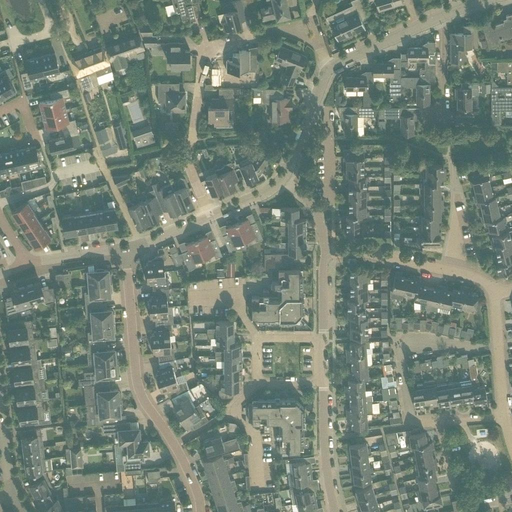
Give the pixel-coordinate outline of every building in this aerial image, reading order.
[(171,0),(172,4),(175,3),(177,10),(179,9),(182,18),(194,14),(194,16),(194,17),(201,15),(199,5),(197,0),(194,1),(193,0),(171,0)] [(241,26),(239,16),(245,15),(243,10),(249,8),(246,0),(233,0),(230,1),(230,4),(223,6),(227,20),(221,22),(224,31),(235,28),(236,29),(239,28),(240,26),(241,26)] [(285,0),(271,0),(273,6),(260,9),(262,20),(276,17),(276,18),(289,15),(285,0)] [(329,21),(330,23),(330,24),(337,40),(365,28),(361,19),(368,16),(362,0),(353,0),(352,1),(357,12),(345,17),(342,10),(327,17),(329,21)] [(375,0),(378,8),(393,4),(394,6),(402,3),(401,0),(375,0)] [(511,13),(505,16),(506,20),(492,25),(490,20),(481,23),(484,33),(489,48),(498,45),(496,40),(511,34),(511,13)] [(142,35),(152,35),(152,24),(138,24),(141,33),(142,35)] [(464,48),(477,48),(477,25),(466,25),(466,33),(450,33),(450,63),(465,63),(465,55),(464,55),(464,48)] [(139,34),(106,46),(111,61),(112,60),(127,55),(129,61),(144,56),(142,50),(144,49),(139,34)] [(156,35),(152,35),(142,35),(145,46),(156,46),(156,35)] [(427,47),(407,48),(407,54),(407,61),(424,61),(424,69),(421,70),(420,70),(419,71),(419,77),(424,76),(424,77),(435,77),(435,42),(427,42),(427,47)] [(171,43),(166,43),(166,54),(166,58),(170,58),(170,69),(180,68),(180,66),(189,66),(189,50),(184,50),(181,50),(181,43),(171,43)] [(103,46),(88,52),(94,70),(96,76),(111,71),(109,65),(110,65),(103,46)] [(280,46),(277,56),(282,58),(281,62),(288,64),(282,80),(291,84),(298,68),(299,69),(304,56),(280,46)] [(249,54),(249,50),(238,50),(238,53),(232,54),(232,59),(226,60),(226,72),(232,72),(239,73),(239,69),(248,69),(248,71),(259,71),(258,54),(249,54)] [(94,70),(88,52),(71,58),(78,77),(85,100),(91,98),(88,91),(87,91),(91,86),(89,82),(96,79),(98,85),(96,76),(94,70)] [(54,53),(40,56),(45,76),(59,72),(54,53)] [(45,76),(40,56),(25,60),(28,71),(21,73),(20,73),(24,89),(33,87),(31,79),(45,76)] [(393,63),(372,63),(372,76),(373,76),(390,76),(390,99),(400,99),(400,87),(400,77),(400,69),(400,57),(399,57),(399,68),(393,68),(393,63)] [(511,60),(496,61),(496,71),(507,71),(507,83),(511,83),(511,60)] [(63,67),(58,68),(59,72),(70,69),(67,63),(62,64),(63,67)] [(8,67),(0,70),(0,92),(3,99),(15,92),(7,79),(13,76),(8,67)] [(366,77),(345,77),(345,90),(363,90),(363,106),(373,106),(373,76),(372,76),(372,82),(366,82),(366,77)] [(407,77),(400,77),(400,87),(416,87),(416,94),(416,104),(429,104),(429,84),(424,84),(424,77),(424,76),(419,77),(407,77)] [(461,88),(455,88),(455,98),(457,98),(457,108),(467,108),(471,108),(471,92),(477,92),(477,82),(461,82),(461,88)] [(170,83),(158,83),(158,102),(166,102),(166,111),(170,111),(180,111),(185,106),(185,92),(170,92),(170,83)] [(511,86),(490,87),(491,125),(491,126),(501,125),(501,110),(511,109),(511,86)] [(42,115),(65,109),(62,97),(68,96),(67,89),(68,88),(67,88),(49,92),(49,93),(50,93),(51,99),(39,102),(42,115)] [(228,108),(232,108),(232,88),(218,88),(218,89),(219,89),(219,98),(211,99),(211,106),(208,106),(208,121),(213,121),(213,125),(216,125),(216,127),(232,126),(232,120),(228,120),(228,108)] [(288,107),(291,107),(291,98),(283,98),(283,88),(251,88),(251,96),(260,96),(260,103),(270,103),(271,120),(288,120),(288,107)] [(338,106),(341,106),(341,114),(343,114),(344,133),(356,133),(356,135),(363,135),(363,125),(357,125),(357,116),(373,116),(373,115),(373,107),(373,106),(363,106),(338,106)] [(419,107),(383,107),(384,117),(384,118),(400,118),(400,135),(413,135),(413,115),(419,115),(419,107)] [(68,121),(65,109),(42,115),(42,116),(42,117),(43,117),(44,123),(43,123),(44,123),(45,127),(61,123),(62,129),(61,130),(77,126),(76,126),(74,120),(68,121)] [(455,115),(455,125),(471,125),(471,115),(455,115)] [(124,123),(113,126),(119,149),(130,146),(124,123)] [(149,125),(131,131),(137,147),(155,141),(149,125)] [(77,126),(61,130),(62,130),(64,136),(63,136),(61,136),(62,137),(57,138),(57,137),(55,138),(48,140),(51,153),(59,151),(59,152),(67,150),(66,149),(74,147),(71,135),(78,133),(76,127),(77,127),(77,126)] [(117,151),(110,126),(95,131),(104,155),(117,151)] [(35,146),(24,148),(29,168),(39,165),(35,146)] [(29,168),(24,148),(13,151),(18,170),(29,168)] [(343,157),(363,157),(363,149),(343,149),(343,157)] [(18,170),(13,151),(3,153),(7,173),(18,170)] [(248,158),(239,162),(241,166),(239,166),(246,182),(258,177),(256,173),(258,172),(261,169),(262,169),(273,156),(272,151),(259,151),(252,161),(250,162),(248,158)] [(174,160),(172,154),(159,156),(161,162),(174,160)] [(363,157),(343,157),(343,163),(346,163),(346,167),(362,167),(362,161),(365,161),(365,157),(363,157)] [(216,173),(223,189),(223,192),(235,187),(233,181),(238,179),(231,161),(223,164),(223,167),(214,170),(216,173)] [(425,163),(425,170),(423,170),(423,174),(445,173),(445,168),(443,168),(443,164),(425,163)] [(143,164),(139,170),(142,177),(147,174),(143,164)] [(362,167),(346,167),(346,170),(343,170),(343,176),(346,176),(363,176),(365,176),(365,172),(362,172),(362,167)] [(469,181),(489,176),(487,168),(467,172),(469,181)] [(223,189),(216,173),(205,177),(212,194),(223,189)] [(445,179),(445,173),(423,174),(423,177),(425,177),(425,183),(443,183),(443,179),(445,179)] [(127,174),(112,176),(117,186),(130,181),(127,174)] [(368,176),(365,176),(363,176),(346,176),(346,182),(348,182),(348,186),(365,185),(365,180),(368,180),(368,176)] [(490,176),(489,176),(469,181),(471,186),(473,186),(474,190),(490,187),(489,180),(491,180),(490,176)] [(179,178),(177,182),(180,188),(173,191),(181,209),(192,205),(187,192),(189,188),(185,179),(181,177),(179,178)] [(37,178),(31,179),(33,186),(34,186),(39,185),(37,178)] [(171,184),(159,188),(157,182),(151,184),(153,189),(159,204),(165,201),(170,214),(181,209),(173,191),(171,184)] [(443,183),(425,183),(421,183),(421,187),(423,187),(423,194),(440,194),(440,189),(443,189),(443,183)] [(365,185),(348,186),(348,190),(346,189),(346,195),(368,195),(368,191),(365,191),(365,185)] [(490,187),(474,190),(475,195),(473,195),(474,202),(477,201),(495,196),(494,193),(492,193),(490,187)] [(147,198),(139,202),(148,223),(159,218),(157,213),(162,211),(159,204),(153,189),(147,191),(147,198)] [(440,194),(423,194),(423,201),(421,201),(421,205),(443,205),(443,199),(440,199),(440,194)] [(368,199),(368,195),(346,195),(346,201),(348,201),(348,205),(365,205),(365,199),(368,199)] [(497,196),(495,196),(477,201),(478,207),(480,206),(482,211),(498,207),(496,200),(498,200),(497,196)] [(128,200),(125,201),(125,202),(130,214),(131,214),(134,221),(137,228),(139,227),(139,228),(143,226),(143,225),(148,223),(139,202),(133,204),(133,203),(129,200),(128,200)] [(18,220),(33,210),(27,201),(11,212),(17,221),(18,220)] [(365,205),(348,205),(348,209),(346,209),(346,214),(365,214),(368,214),(368,211),(365,211),(365,205)] [(443,205),(421,205),(421,209),(424,209),(424,216),(440,216),(440,211),(443,211),(443,205)] [(103,209),(106,228),(117,226),(114,207),(113,207),(103,209)] [(271,214),(271,219),(288,219),(298,219),(298,207),(281,207),(281,214),(271,214)] [(498,207),(482,211),(483,215),(480,216),(482,222),(484,221),(502,217),(501,213),(499,214),(498,207)] [(103,210),(93,212),(96,229),(106,227),(106,228),(103,209),(103,210)] [(33,211),(33,210),(18,220),(23,228),(38,219),(33,211)] [(96,229),(93,212),(83,213),(86,230),(96,229)] [(73,214),(76,233),(76,232),(86,230),(83,213),(73,215),(73,214)] [(76,233),(73,214),(62,216),(65,235),(76,233)] [(365,214),(346,214),(343,214),(343,220),(346,220),(346,224),(363,224),(363,219),(365,219),(365,214)] [(440,216),(424,216),(418,216),(418,219),(421,219),(421,226),(438,226),(438,221),(440,221),(440,216)] [(502,217),(484,221),(485,227),(488,226),(489,231),(505,228),(503,220),(506,220),(505,216),(502,217)] [(236,223),(244,241),(254,237),(256,241),(262,238),(255,222),(250,224),(247,218),(236,223)] [(43,228),(38,219),(23,228),(29,237),(28,238),(44,227),(43,228)] [(298,219),(288,219),(288,226),(279,226),(279,230),(305,230),(305,219),(298,219)] [(244,241),(236,223),(226,227),(228,233),(222,235),(229,252),(236,249),(234,245),(244,241)] [(363,224),(346,224),(346,228),(343,228),(343,234),(349,234),(348,236),(355,236),(355,234),(363,234),(363,228),(365,228),(365,224),(363,224)] [(438,226),(421,226),(421,233),(419,233),(419,237),(420,237),(440,237),(440,231),(438,231),(438,226)] [(51,237),(44,227),(28,238),(35,247),(51,237)] [(305,242),(305,230),(279,230),(279,235),(288,235),(288,242),(305,242)] [(510,237),(508,231),(492,235),(493,239),(490,239),(492,245),(511,240),(511,237),(511,236),(510,237)] [(196,240),(203,258),(213,254),(215,258),(222,255),(215,239),(209,241),(207,235),(196,240)] [(440,237),(420,237),(420,245),(440,245),(440,237)] [(203,258),(196,240),(185,244),(187,250),(182,252),(184,259),(189,269),(195,266),(194,262),(203,258)] [(511,240),(492,245),(493,251),(495,250),(496,254),(511,250),(511,246),(511,245),(511,244),(511,240)] [(288,242),(279,242),(279,247),(288,247),(288,253),(291,253),(305,253),(305,242),(288,242)] [(511,250),(496,254),(497,258),(495,258),(496,264),(511,260),(511,250)] [(176,265),(182,263),(181,260),(178,254),(177,251),(171,254),(176,265)] [(144,273),(164,271),(163,260),(166,259),(164,253),(155,257),(155,260),(148,261),(148,263),(145,263),(146,266),(144,266),(144,269),(144,273)] [(259,296),(251,296),(251,316),(256,316),(256,320),(274,320),(274,319),(279,319),(279,321),(294,321),(294,317),(299,311),(303,311),(303,296),(301,296),(301,292),(302,292),(302,274),(298,274),(298,269),(291,269),(291,253),(288,253),(264,254),(264,269),(278,269),(278,277),(281,277),(281,299),(259,299),(259,296)] [(511,260),(496,264),(497,268),(495,268),(496,274),(501,273),(502,275),(507,274),(507,271),(511,270),(511,260)] [(347,279),(369,279),(369,275),(367,275),(367,269),(350,269),(350,273),(347,273),(347,279)] [(89,284),(111,282),(110,273),(110,274),(108,274),(108,270),(82,272),(83,278),(88,277),(89,284)] [(164,271),(144,273),(144,276),(146,279),(147,279),(147,281),(149,281),(149,284),(154,283),(155,289),(168,288),(167,277),(165,277),(164,271)] [(389,289),(389,296),(402,299),(403,293),(406,278),(401,276),(401,272),(395,271),(391,289),(389,289)] [(63,273),(55,274),(56,287),(64,286),(63,273)] [(406,278),(403,293),(414,296),(415,296),(418,280),(419,276),(413,275),(412,279),(406,278)] [(369,279),(347,279),(347,285),(350,285),(350,288),(367,288),(367,283),(369,283),(369,279)] [(415,296),(414,296),(414,300),(419,301),(420,309),(426,309),(425,303),(429,287),(423,286),(424,282),(418,280),(415,296)] [(30,302),(30,301),(43,297),(45,303),(54,300),(53,287),(48,288),(42,289),(39,282),(25,286),(30,302)] [(89,291),(84,292),(85,305),(98,303),(98,297),(110,296),(109,291),(111,291),(111,292),(112,292),(111,282),(89,284),(89,291)] [(435,288),(429,287),(425,303),(426,309),(429,310),(431,304),(437,305),(441,286),(436,284),(435,288)] [(452,292),(450,303),(449,308),(454,309),(455,305),(462,306),(466,287),(460,285),(459,289),(453,288),(452,292)] [(30,302),(25,286),(11,291),(13,298),(7,300),(5,300),(6,315),(7,315),(32,307),(30,301),(30,302)] [(441,286),(437,305),(449,308),(450,303),(452,292),(446,291),(447,287),(441,286)] [(466,287),(462,306),(478,310),(480,301),(476,300),(477,294),(471,292),(472,288),(466,287)] [(168,288),(155,289),(155,296),(150,296),(151,299),(148,299),(149,301),(147,301),(147,304),(147,308),(167,306),(166,300),(169,300),(168,288)] [(367,288),(350,288),(350,292),(347,292),(347,298),(367,298),(369,298),(369,294),(367,294),(367,288)] [(347,298),(345,298),(345,304),(347,304),(347,308),(364,308),(364,302),(367,302),(367,298),(347,298)] [(99,310),(98,303),(85,305),(86,318),(91,317),(92,324),(115,322),(114,313),(113,313),(111,314),(111,309),(99,310)] [(167,312),(167,306),(147,308),(147,311),(149,314),(150,314),(150,316),(152,316),(152,319),(157,319),(157,325),(171,324),(173,323),(172,312),(167,312)] [(364,308),(347,308),(347,311),(345,311),(345,318),(347,318),(367,317),(367,313),(364,313),(364,308)] [(369,317),(367,317),(347,318),(347,323),(350,323),(350,327),(367,327),(367,321),(369,321),(369,317)] [(10,343),(16,342),(34,340),(31,319),(10,322),(13,322),(14,328),(8,329),(9,334),(8,334),(8,340),(10,340),(10,343)] [(216,321),(216,328),(207,328),(207,333),(233,333),(233,321),(216,321)] [(92,331),(87,331),(88,345),(102,343),(101,336),(113,335),(113,331),(115,331),(115,332),(115,322),(92,324),(92,331)] [(442,331),(441,333),(447,335),(448,335),(448,333),(448,332),(449,326),(450,325),(443,323),(443,325),(442,331)] [(171,324),(157,325),(158,331),(153,331),(154,334),(151,334),(151,337),(150,336),(150,340),(150,343),(170,341),(169,335),(172,335),(171,328),(171,324)] [(450,325),(449,326),(454,328),(453,334),(453,336),(459,337),(460,335),(461,329),(461,327),(450,325)] [(367,327),(350,327),(350,331),(347,331),(347,337),(369,337),(369,333),(367,333),(367,327)] [(465,336),(464,339),(465,339),(471,340),(473,330),(467,328),(466,330),(465,336)] [(233,333),(207,333),(207,338),(216,337),(216,345),(224,344),(233,344),(233,333)] [(34,340),(16,342),(17,348),(11,348),(11,354),(10,354),(11,360),(12,360),(12,362),(18,362),(36,359),(34,340)] [(382,352),(389,352),(391,352),(390,345),(388,345),(388,340),(381,340),(382,346),(379,346),(380,353),(382,352)] [(170,348),(170,341),(150,343),(150,346),(151,350),(152,349),(153,352),(155,352),(155,354),(160,354),(160,361),(174,359),(173,347),(170,348)] [(369,347),(369,341),(350,342),(350,348),(346,349),(346,355),(366,353),(366,348),(369,347)] [(102,343),(88,345),(90,364),(95,364),(118,362),(117,353),(116,353),(117,353),(115,353),(114,349),(102,350),(102,343)] [(233,344),(224,344),(224,351),(215,351),(215,356),(241,355),(241,344),(233,344)] [(389,352),(382,352),(383,358),(381,358),(382,364),(384,364),(390,363),(393,362),(391,356),(389,356),(389,352)] [(366,353),(346,355),(347,361),(351,361),(351,366),(367,365),(366,353)] [(241,355),(215,356),(215,360),(224,360),(224,367),(241,367),(241,355)] [(36,359),(18,362),(19,368),(13,368),(14,374),(13,374),(13,380),(15,380),(15,382),(21,381),(39,379),(36,359)] [(174,359),(160,361),(161,369),(157,370),(158,373),(155,374),(156,376),(155,376),(155,380),(156,383),(175,377),(173,371),(176,370),(174,365),(174,359)] [(118,362),(95,364),(96,371),(90,371),(92,384),(105,383),(104,376),(116,375),(116,371),(118,371),(118,372),(119,371),(118,362)] [(474,364),(468,365),(471,379),(474,403),(480,402),(481,406),(487,405),(484,386),(479,387),(478,380),(476,378),(476,374),(477,373),(476,367),(474,366),(474,364)] [(367,365),(351,366),(352,372),(347,373),(348,379),(363,378),(368,377),(367,365)] [(241,367),(224,367),(224,373),(215,373),(215,378),(238,378),(238,379),(241,379),(241,367)] [(177,382),(175,377),(156,383),(157,386),(159,389),(160,388),(161,391),(163,390),(164,392),(168,391),(172,397),(169,399),(174,397),(188,389),(185,380),(177,382)] [(238,378),(215,378),(212,378),(212,383),(221,383),(221,389),(218,389),(218,397),(232,397),(232,390),(238,390),(238,379),(238,378)] [(363,378),(348,379),(348,385),(344,385),(344,391),(364,390),(363,378)] [(39,379),(21,381),(22,387),(16,388),(16,394),(15,394),(16,400),(17,400),(17,402),(23,401),(41,399),(39,379)] [(436,389),(435,385),(434,379),(422,381),(423,383),(423,387),(426,402),(432,401),(432,406),(438,405),(436,389)] [(474,403),(471,379),(459,381),(462,401),(468,400),(469,404),(474,403)] [(462,401),(459,381),(447,383),(451,407),(457,406),(456,402),(462,401)] [(105,383),(92,384),(93,404),(121,402),(120,392),(120,393),(118,393),(118,389),(109,390),(106,390),(105,383)] [(417,384),(417,388),(411,389),(414,409),(420,408),(420,403),(426,402),(423,387),(423,383),(417,384)] [(451,407),(447,383),(435,385),(436,389),(438,405),(444,404),(445,408),(451,407)] [(188,389),(174,397),(178,403),(173,406),(179,416),(195,406),(191,400),(194,399),(188,389)] [(371,389),(364,390),(344,391),(345,397),(349,397),(350,403),(372,401),(371,389)] [(389,393),(387,393),(388,400),(390,399),(396,398),(398,398),(397,392),(397,391),(395,392),(389,393)] [(282,443),(279,443),(279,450),(299,450),(299,445),(303,445),(303,427),(302,427),(302,423),(304,423),(304,408),(300,408),(294,402),(294,398),(279,398),(279,400),(275,400),(275,399),(257,400),(257,403),(248,403),(248,422),(252,421),(252,424),(259,423),(260,421),(279,421),(280,420),(280,419),(284,418),(284,422),(282,422),(282,423),(282,443)] [(396,398),(390,399),(391,405),(389,405),(390,412),(392,411),(398,410),(400,410),(399,403),(397,404),(396,398)] [(41,399),(23,401),(24,407),(18,408),(19,414),(18,414),(18,420),(20,419),(20,422),(44,419),(41,399)] [(372,401),(350,403),(350,409),(346,409),(346,415),(366,413),(373,413),(372,401)] [(122,411),(121,402),(93,404),(95,424),(126,422),(114,422),(113,416),(120,415),(119,411),(121,411),(122,411)] [(195,406),(179,416),(185,426),(190,423),(194,429),(208,420),(199,404),(195,406)] [(393,417),(389,417),(390,424),(402,422),(401,415),(399,415),(398,410),(392,411),(393,417)] [(367,426),(366,413),(346,415),(347,421),(351,421),(351,427),(367,426)] [(126,428),(126,422),(95,424),(112,423),(113,436),(119,435),(119,442),(147,440),(147,439),(142,440),(141,431),(140,431),(141,431),(139,432),(138,428),(126,428)] [(23,449),(43,446),(40,427),(27,429),(28,436),(22,436),(23,449)] [(410,442),(407,443),(408,447),(411,446),(429,442),(428,437),(425,437),(425,432),(409,435),(410,442)] [(221,454),(240,448),(238,443),(236,437),(222,441),(220,435),(203,440),(206,452),(209,451),(211,456),(211,457),(221,454)] [(395,449),(394,444),(398,443),(396,437),(386,440),(389,451),(395,449)] [(77,438),(68,438),(69,447),(77,446),(77,438)] [(148,442),(147,440),(119,442),(119,443),(122,442),(124,462),(143,460),(143,453),(148,453),(148,450),(151,450),(150,442),(148,442)] [(369,448),(367,448),(366,442),(349,444),(349,448),(347,449),(348,454),(367,452),(370,451),(369,448)] [(432,442),(429,442),(411,446),(412,450),(414,450),(415,456),(431,453),(430,448),(433,448),(432,442)] [(44,458),(43,446),(23,449),(25,461),(44,458)] [(69,449),(71,467),(82,466),(80,448),(69,449)] [(367,452),(348,454),(348,460),(351,460),(351,463),(368,461),(367,452)] [(431,453),(415,456),(417,463),(414,464),(415,468),(436,463),(435,457),(432,458),(431,453)] [(211,457),(211,456),(202,459),(206,470),(229,463),(227,458),(223,459),(221,454),(211,457)] [(293,461),(291,462),(292,473),(311,471),(310,462),(304,463),(304,460),(302,460),(302,457),(292,458),(293,461)] [(44,458),(25,461),(26,473),(46,470),(52,469),(50,458),(44,458)] [(368,461),(351,463),(352,467),(349,468),(350,473),(370,471),(372,470),(372,467),(369,467),(368,461)] [(229,463),(206,470),(209,481),(228,475),(226,469),(230,468),(229,463)] [(436,463),(415,468),(416,471),(418,471),(420,477),(420,478),(436,474),(435,470),(437,469),(436,463)] [(148,478),(157,477),(160,477),(159,469),(147,470),(148,478)] [(46,475),(46,470),(26,473),(31,472),(32,476),(35,482),(29,484),(35,496),(52,487),(46,475)] [(311,471),(292,473),(288,473),(290,489),(306,486),(305,482),(307,482),(306,480),(312,479),(311,471)] [(370,471),(350,473),(351,479),(353,479),(354,483),(371,481),(370,471)] [(420,478),(420,477),(415,478),(416,482),(418,481),(420,488),(435,485),(434,481),(437,480),(436,474),(420,478)] [(228,475),(209,481),(213,491),(235,484),(234,479),(230,481),(228,475)] [(235,484),(213,491),(216,502),(235,496),(233,490),(237,489),(235,484)] [(374,494),(371,485),(355,490),(356,494),(354,495),(355,500),(374,494)] [(436,490),(435,485),(420,488),(415,489),(417,496),(418,496),(419,500),(422,499),(440,496),(439,489),(436,490)] [(306,486),(290,489),(293,504),(297,503),(315,499),(314,490),(308,492),(308,489),(306,490),(306,486)] [(52,487),(35,496),(39,504),(38,504),(39,507),(57,498),(58,497),(56,493),(52,495),(49,489),(52,487)] [(374,494),(355,500),(357,505),(360,505),(361,508),(377,503),(374,494)] [(235,496),(216,502),(219,511),(220,511),(242,505),(241,500),(236,502),(235,496)] [(440,496),(422,499),(423,508),(442,505),(440,496)] [(83,511),(83,508),(83,500),(77,500),(78,509),(63,511),(57,498),(39,507),(41,511),(83,511)] [(160,505),(160,511),(172,511),(172,510),(173,510),(174,510),(174,501),(164,502),(164,498),(159,498),(159,505),(160,505)] [(478,498),(464,501),(466,511),(490,511),(490,509),(475,511),(474,506),(480,505),(478,498)] [(315,499),(297,503),(298,511),(310,511),(312,511),(312,508),(317,507),(315,499)] [(148,511),(147,502),(135,503),(135,511),(148,511)] [(151,502),(147,502),(148,511),(160,511),(160,505),(159,505),(152,506),(151,502)] [(135,511),(135,503),(123,504),(123,511),(135,511)] [(379,511),(377,503),(361,508),(361,511),(379,511)]
